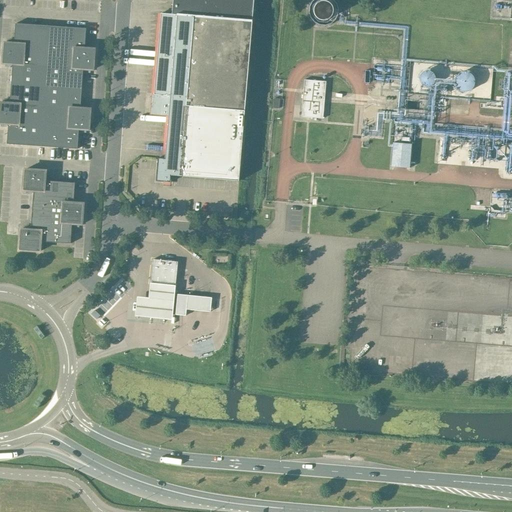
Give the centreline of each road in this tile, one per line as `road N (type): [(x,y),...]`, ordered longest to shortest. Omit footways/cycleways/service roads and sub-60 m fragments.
road 1 (secondary): [(511,488),(169,458),(103,436),(81,423),(62,395)]
road 2 (secondary): [(112,470),(199,498),(320,511)]
road 3 (unclassified): [(105,19),(94,165)]
road 4 (unclassified): [(112,166),(122,20)]
road 5 (unclassified): [(109,222),(250,234)]
